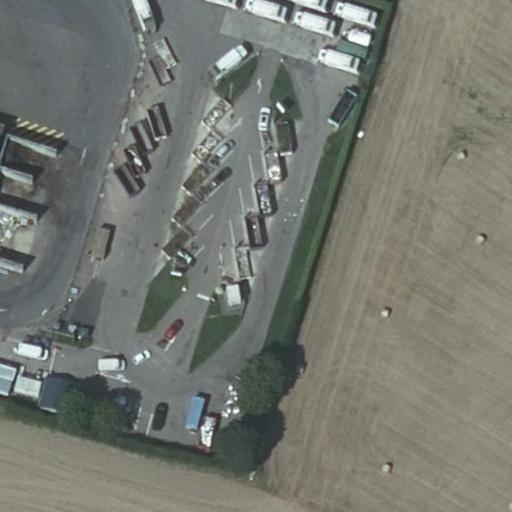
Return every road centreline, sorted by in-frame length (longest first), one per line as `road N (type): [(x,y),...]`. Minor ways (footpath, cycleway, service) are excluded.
road 1 (unknown): [(265,33),(298,34),(323,90),(320,122),(244,355),(207,386),(149,381)]
road 2 (unknown): [(202,0),(71,371)]
road 3 (unknown): [(112,0),(0,326)]
